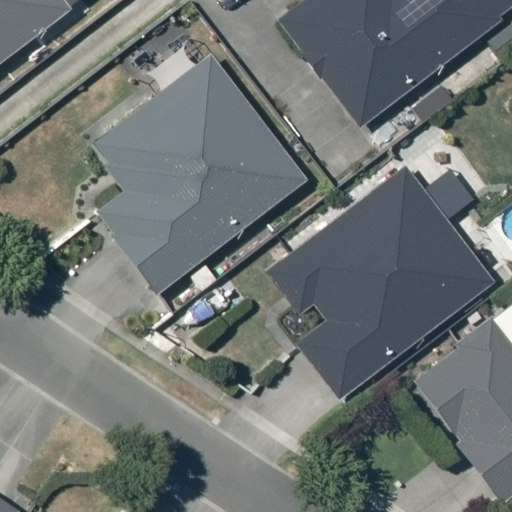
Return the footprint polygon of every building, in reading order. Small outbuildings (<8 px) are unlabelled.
[(0,0),(0,59),(69,6),(64,0),(0,0)] [(511,6),(511,0),(302,0),(276,21),(358,127),(511,6)] [(304,176),(209,53),(90,145),(124,190),(94,213),(155,291),(304,176)] [(488,280),(400,166),(264,271),(296,313),(312,301),(324,317),(292,341),(335,397),(488,280)] [(511,492),(511,340),(492,315),(407,381),(500,502),(511,492)]
